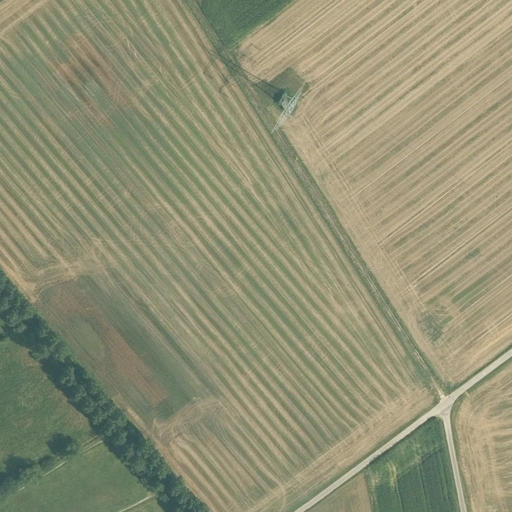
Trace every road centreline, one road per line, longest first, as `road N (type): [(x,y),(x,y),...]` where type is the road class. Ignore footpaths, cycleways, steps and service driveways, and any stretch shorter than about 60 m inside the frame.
road 1 (track): [(445,403),(193,0)]
road 2 (track): [(0,287),(190,511)]
road 3 (unclassified): [(301,511),(445,403)]
